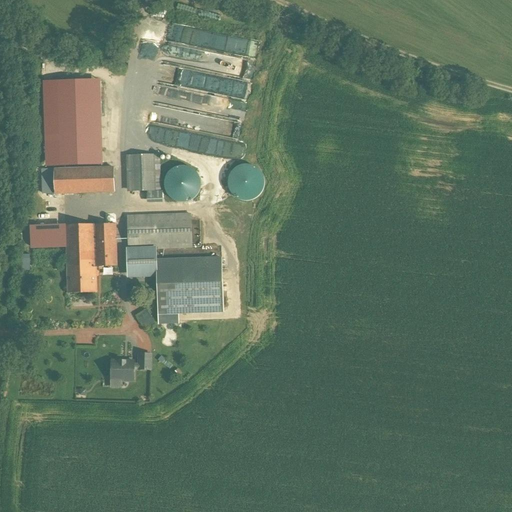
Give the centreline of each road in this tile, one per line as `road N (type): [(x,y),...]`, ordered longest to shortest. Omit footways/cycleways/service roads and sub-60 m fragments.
road 1 (track): [(511,91),(277,0)]
road 2 (track): [(173,0),(127,77),(107,91),(0,34)]
